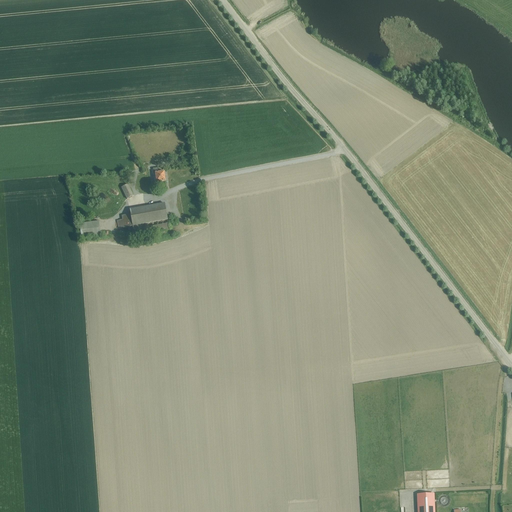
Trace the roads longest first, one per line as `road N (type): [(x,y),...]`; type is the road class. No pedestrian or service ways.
road 1 (tertiary): [(511,365),(346,151)]
road 2 (tertiary): [(346,151),(220,0)]
road 3 (unclassified): [(168,194),(346,151)]
